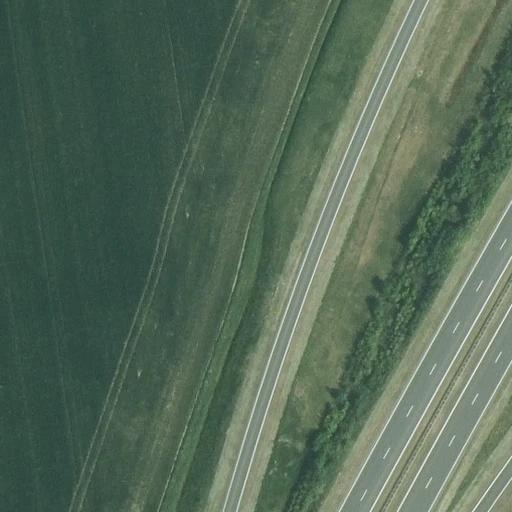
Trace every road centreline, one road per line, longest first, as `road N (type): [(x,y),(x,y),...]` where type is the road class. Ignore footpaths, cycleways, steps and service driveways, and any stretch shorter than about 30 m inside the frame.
road 1 (trunk): [(420,0),(341,180),(229,511)]
road 2 (trunk): [(511,228),(354,511)]
road 3 (trunk): [(411,511),(511,331)]
